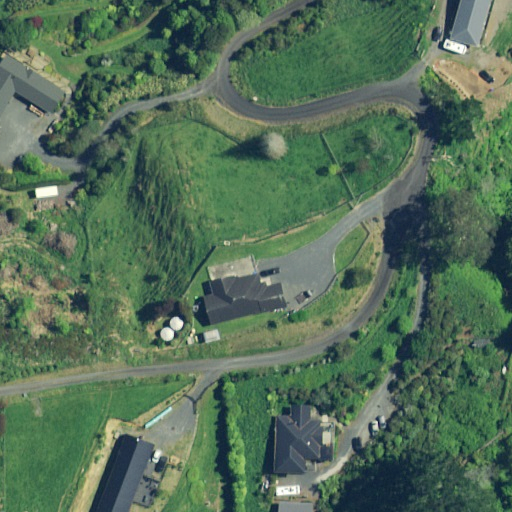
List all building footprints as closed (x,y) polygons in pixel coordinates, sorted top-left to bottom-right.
[(490,0),(461,0),(450,39),(477,47),(490,0)] [(65,92),(9,56),(0,69),(0,113),(14,91),(51,114),(65,92)] [(283,284),(270,286),(269,280),(261,282),(255,256),(209,267),(215,295),(207,296),(213,325),(288,308),(283,284)] [(177,312),(158,334),(169,344),(188,321),(177,312)] [(319,405),(292,404),(292,416),(276,416),(275,473),(314,474),(314,457),(329,457),(330,421),(319,421),(319,405)] [(312,511),(313,502),(281,500),(279,511),(312,511)]
